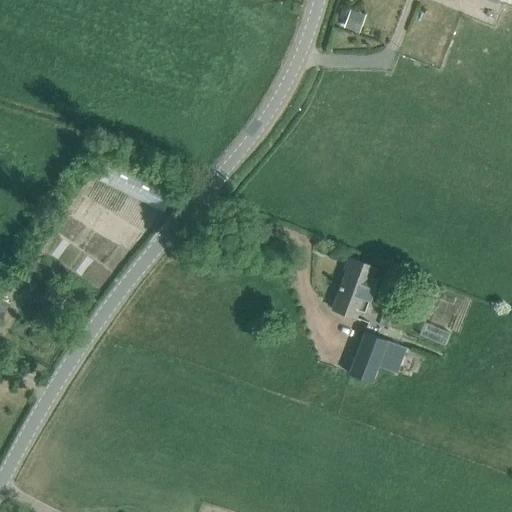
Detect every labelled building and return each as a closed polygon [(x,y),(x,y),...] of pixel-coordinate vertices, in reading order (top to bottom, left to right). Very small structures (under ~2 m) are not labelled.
[(362,16),(350,11),(344,26),(356,31),(362,16)] [(351,259),(332,310),(354,318),(358,309),(366,312),(378,279),(370,276),(373,268),(351,259)] [(55,290),(49,300),(62,308),(68,299),(55,290)] [(382,312),(377,325),(387,328),(392,315),(382,312)] [(364,332),(348,375),(371,383),(377,367),(396,374),(406,348),(364,332)]
